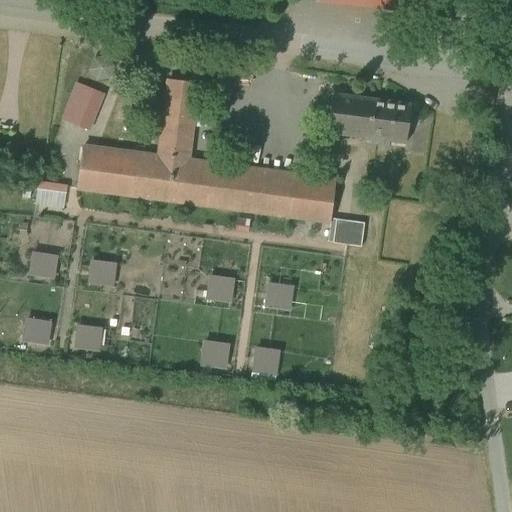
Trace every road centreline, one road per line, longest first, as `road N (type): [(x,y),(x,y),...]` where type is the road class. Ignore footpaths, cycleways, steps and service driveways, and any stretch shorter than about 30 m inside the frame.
road 1 (unclassified): [(0,4),(511,64)]
road 2 (unclassified): [(503,511),(478,323),(511,118)]
